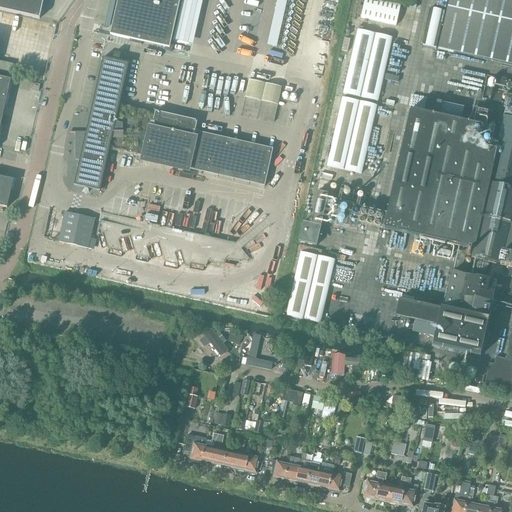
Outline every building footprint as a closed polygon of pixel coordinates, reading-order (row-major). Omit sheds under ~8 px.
[(0,0),(0,10),(39,19),(43,0),(0,0)] [(117,0),(110,35),(130,39),(129,42),(130,42),(141,44),(141,45),(142,42),(161,46),(160,48),(170,52),(173,45),(170,44),(180,0),(117,0)] [(182,0),(173,40),(193,45),(202,0),(182,0)] [(276,0),(267,45),(276,47),(286,0),(276,0)] [(400,5),(379,0),(364,0),(360,18),(395,26),(400,5)] [(511,0),(448,0),(438,49),(511,65),(511,0)] [(343,94),(377,101),(392,38),(357,30),(343,94)] [(341,51),(347,52),(350,40),(344,38),(341,51)] [(92,127),(93,127),(93,132),(70,132),(70,133),(76,133),(76,160),(79,161),(74,186),(99,191),(109,150),(144,158),(144,159),(264,187),(273,149),(195,132),(197,121),(166,114),(155,112),(154,113),(119,105),(128,64),(119,62),(120,54),(114,53),(112,60),(102,58),(90,112),(93,113),(93,123),(92,123),(91,123),(91,124),(91,125),(91,126),(92,127)] [(436,61),(448,64),(449,58),(437,56),(436,61)] [(0,72),(10,75),(13,64),(0,61),(0,72)] [(481,98),(511,105),(511,98),(511,81),(486,75),(481,98)] [(0,125),(0,126),(11,80),(0,77),(0,125)] [(245,98),(277,105),(281,87),(249,80),(245,98)] [(30,89),(38,91),(40,85),(32,83),(30,89)] [(361,174),(376,106),(342,98),(327,166),(361,174)] [(472,108),(469,122),(485,125),(488,112),(472,108)] [(410,110),(383,229),(474,249),(471,258),(500,265),(499,265),(504,266),(502,275),(511,277),(511,272),(511,118),(503,117),(496,150),(478,146),(482,127),(410,110)] [(7,208),(13,180),(1,177),(0,181),(0,206),(4,207),(7,208)] [(310,224),(303,222),(298,242),(316,246),(321,225),(327,198),(328,194),(317,192),(310,224)] [(385,214),(377,212),(340,204),(341,201),(327,198),(321,225),(334,228),(335,225),(356,230),(357,225),(373,228),(381,230),(385,214)] [(55,241),(91,249),(94,239),(90,238),(94,219),(65,212),(59,236),(56,235),(55,241)] [(334,260),(300,253),(286,316),(320,324),(334,260)] [(67,269),(82,272),(83,266),(68,263),(67,269)] [(412,332),(434,337),(432,345),(480,356),(487,323),(494,324),(497,311),(490,310),(496,282),(451,273),(443,309),(398,299),(395,316),(414,320),(412,332)] [(209,326),(201,332),(221,357),(228,352),(209,326)] [(232,329),(229,340),(241,344),(244,333),(232,329)] [(511,332),(505,359),(495,357),(494,365),(489,363),(484,383),(511,389),(511,332)] [(261,336),(252,334),(247,358),(256,360),(261,336)] [(272,351),(277,352),(280,342),(274,340),(272,351)] [(369,361),(344,360),(344,368),(368,369),(369,361)] [(446,376),(475,382),(478,369),(449,362),(446,376)] [(243,379),(243,382),(236,382),(235,394),(250,395),(250,379),(243,379)] [(253,395),(262,396),(263,383),(254,382),(253,395)] [(285,389),(283,402),(311,405),(312,392),(285,389)] [(197,397),(188,395),(185,408),(194,409),(197,397)] [(324,398),(319,397),(315,413),(320,414),(324,398)] [(336,402),(329,400),(327,412),(333,414),(336,402)] [(338,404),(334,423),(341,424),(345,406),(338,404)] [(214,424),(220,425),(223,415),(216,413),(214,424)] [(511,416),(497,413),(495,420),(511,424),(511,416)] [(222,426),(228,427),(230,416),(224,415),(222,426)] [(237,429),(243,431),(246,419),(240,417),(237,429)] [(257,421),(254,433),(260,434),(263,423),(257,421)] [(432,447),(436,425),(426,423),(422,445),(432,447)] [(480,433),(473,432),(468,454),(475,455),(480,433)] [(484,448),(491,450),(494,436),(487,434),(487,437),(481,435),(479,444),(485,446),(484,448)] [(218,437),(213,436),(212,444),(205,443),(201,461),(212,464),(218,437)] [(494,436),(491,450),(496,451),(497,450),(502,452),(505,439),(494,436)] [(206,441),(187,437),(184,451),(192,453),(190,460),(199,462),(199,461),(201,461),(205,443),(206,441)] [(223,438),(218,437),(212,464),(223,466),(226,451),(218,449),(219,444),(221,444),(223,438)] [(364,439),(356,438),(353,452),(361,454),(364,439)] [(372,444),(366,442),(363,455),(369,456),(372,444)] [(391,454),(396,455),(399,443),(393,442),(391,454)] [(399,443),(396,455),(403,457),(406,445),(399,443)] [(223,466),(234,469),(238,448),(236,448),(235,453),(226,451),(223,466)] [(243,471),(245,471),(248,456),(240,454),(241,449),(238,448),(234,469),(238,470),(238,471),(243,472),(243,471)] [(295,482),(306,485),(311,462),(305,461),(306,455),(301,454),(300,460),(303,460),(302,462),(300,462),(295,482)] [(248,456),(245,471),(247,472),(247,473),(256,475),(257,468),(260,468),(261,463),(258,463),(259,458),(248,456)] [(282,479),(284,480),(288,465),(268,460),(267,467),(273,468),(272,471),(275,471),(273,479),(282,481),(282,479)] [(284,480),(295,482),(300,462),(297,461),(296,466),(288,465),(284,480)] [(311,462),(306,485),(308,485),(308,486),(312,487),(313,486),(317,487),(322,467),(319,466),(320,464),(311,462)] [(317,487),(328,489),(331,474),(323,472),(324,467),(322,467),(317,487)] [(363,497),(376,500),(382,473),(377,472),(376,478),(378,479),(377,484),(367,481),(363,497)] [(331,474),(328,489),(330,490),(330,491),(339,493),(340,486),(348,488),(351,475),(343,473),(342,477),(331,474)] [(376,500),(388,502),(392,487),(382,485),(383,480),(385,480),(386,474),(382,473),(376,500)] [(423,489),(433,491),(435,476),(426,474),(423,489)] [(388,502),(400,505),(406,478),(402,477),(400,484),(402,484),(401,489),(392,487),(388,502)] [(498,484),(509,486),(510,480),(500,477),(498,484)] [(406,478),(400,505),(413,508),(416,492),(406,490),(407,485),(409,485),(410,479),(406,478)] [(451,511),(464,511),(469,492),(470,485),(464,484),(462,492),(468,493),(467,497),(455,494),(451,511)] [(464,511),(477,511),(479,505),(469,503),(470,498),(472,499),(473,493),(469,492),(464,511)] [(477,511),(490,511),(493,497),(489,496),(487,502),(489,503),(488,507),(479,505),(477,511)] [(493,497),(490,511),(502,511),(503,510),(493,508),(494,504),(496,504),(497,498),(493,497)] [(425,500),(424,505),(422,511),(443,511),(444,509),(434,506),(434,507),(429,506),(430,503),(429,501),(425,500)]
